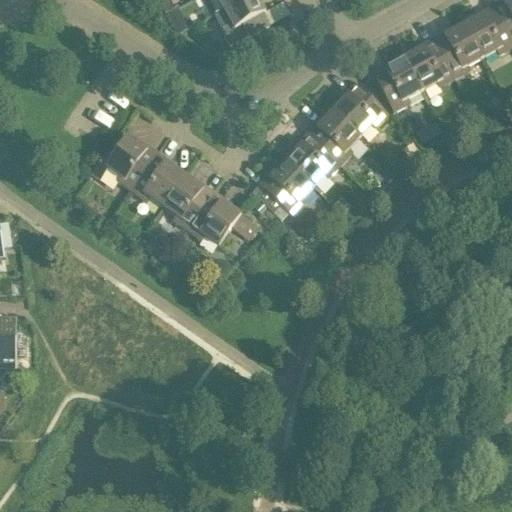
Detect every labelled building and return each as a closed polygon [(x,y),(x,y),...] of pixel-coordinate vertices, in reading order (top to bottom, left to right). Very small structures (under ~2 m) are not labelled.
[(170,0),(159,6),(165,16),(175,10),(170,0)] [(255,0),(247,0),(223,13),(214,18),(222,32),(220,33),(230,50),(269,29),(264,18),(265,17),(255,0)] [(247,0),(216,0),(223,13),(247,0)] [(503,4),(492,10),(511,46),(511,2),(505,7),(503,4)] [(511,52),(511,46),(492,10),(481,16),(482,19),(464,29),(482,63),(480,64),(483,68),(486,66),(484,62),(497,54),(500,59),(511,52)] [(183,21),(172,28),(178,39),(190,32),(183,21)] [(443,36),(432,42),(454,84),(469,76),(467,71),(480,64),(482,63),(464,29),(445,39),(443,36)] [(423,51),(404,62),(422,96),(420,97),(423,101),(426,99),(424,94),(437,87),(440,92),(454,84),(432,42),(421,48),(423,51)] [(422,96),(404,62),(385,72),(383,69),(372,75),(394,116),(409,108),(407,104),(420,97),(422,96)] [(347,100),(332,116),(360,142),(359,143),(362,147),(365,144),(361,140),(372,129),(376,132),(387,120),(353,88),(344,98),(347,100)] [(360,142),(332,116),(317,131),(315,129),(306,138),(340,170),(352,158),(348,154),(359,143),(360,142)] [(340,170),(306,138),(297,147),(300,150),(285,165),(313,191),(312,193),(315,196),(318,193),(315,190),(325,179),(329,182),(340,170)] [(128,140),(115,159),(110,155),(92,180),(100,185),(109,173),(121,182),(118,186),(130,194),(132,196),(159,157),(148,150),(146,153),(128,140)] [(132,196),(130,194),(127,199),(130,201),(133,197),(145,205),(148,201),(162,211),(184,180),(167,167),(169,165),(159,157),(132,196)] [(259,188),(264,193),(256,202),(274,218),(282,209),(293,220),(305,208),(301,204),(312,193),(313,191),(285,165),(271,181),(268,178),(259,188)] [(184,180),(162,211),(177,221),(174,225),(187,235),(214,197),(204,189),(202,192),(184,180)] [(225,204),(214,197),(187,235),(201,244),(204,240),(219,250),(231,232),(248,244),(257,231),(240,220),(240,219),(223,207),(225,204)] [(263,222),(270,214),(261,207),(255,214),(263,222)] [(0,262),(5,262),(3,253),(13,251),(9,227),(0,228),(0,262)] [(142,240),(138,245),(144,249),(148,244),(142,240)] [(0,321),(0,384),(1,385),(1,374),(16,374),(16,362),(27,362),(27,334),(17,334),(17,322),(0,321)]
